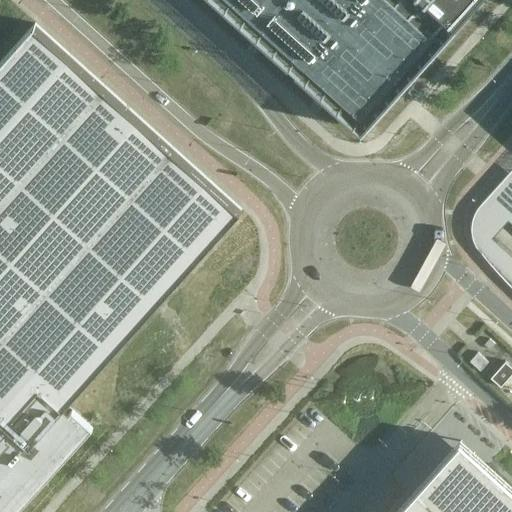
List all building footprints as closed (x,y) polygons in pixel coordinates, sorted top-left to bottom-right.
[(220,0),(362,127),(476,0),(220,0)] [(0,511),(15,511),(94,425),(68,401),(242,209),(35,23),(0,61),(0,416),(1,418),(0,418),(0,511)] [(488,361),(478,352),(470,360),(480,370),(488,361)] [(511,366),(505,360),(491,377),(501,386),(511,373),(511,366)] [(511,511),(511,484),(460,438),(394,511),(511,511)]
